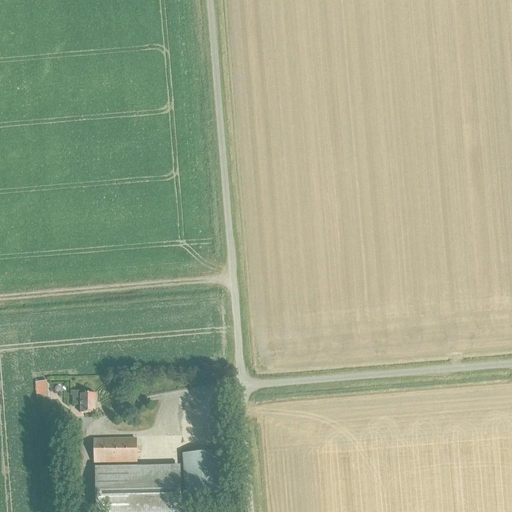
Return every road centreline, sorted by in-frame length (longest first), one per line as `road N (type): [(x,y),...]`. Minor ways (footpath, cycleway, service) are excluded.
road 1 (unclassified): [(242,384),(202,0)]
road 2 (unclassified): [(242,384),(511,363)]
road 3 (track): [(233,279),(0,298)]
road 4 (unclassified): [(252,511),(242,384)]
